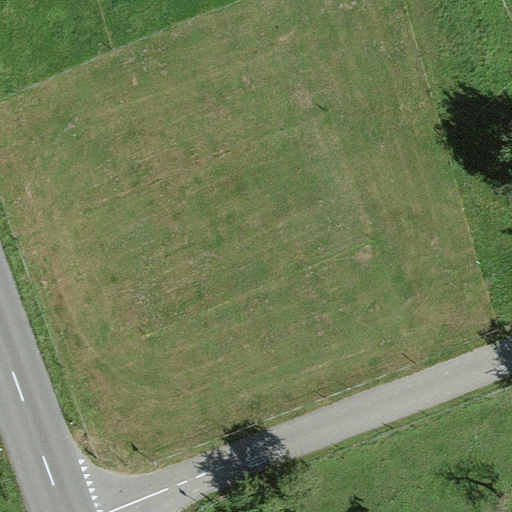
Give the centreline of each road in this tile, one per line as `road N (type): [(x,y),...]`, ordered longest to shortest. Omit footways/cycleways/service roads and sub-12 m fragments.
road 1 (residential): [(511,355),(87,511)]
road 2 (tertiary): [(60,511),(0,342)]
